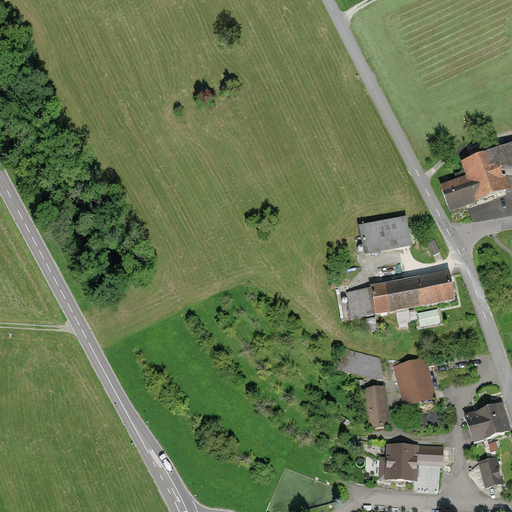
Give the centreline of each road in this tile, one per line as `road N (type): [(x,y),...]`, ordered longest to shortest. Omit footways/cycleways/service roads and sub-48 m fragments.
road 1 (tertiary): [(184,511),(0,176)]
road 2 (residential): [(452,239),(329,0)]
road 3 (residential): [(504,372),(473,387),(460,406),(461,504)]
road 4 (unknown): [(356,502),(357,465),(371,440),(394,435),(459,444)]
road 5 (residential): [(504,372),(452,239)]
road 6 (residential): [(461,504),(368,497),(344,511)]
